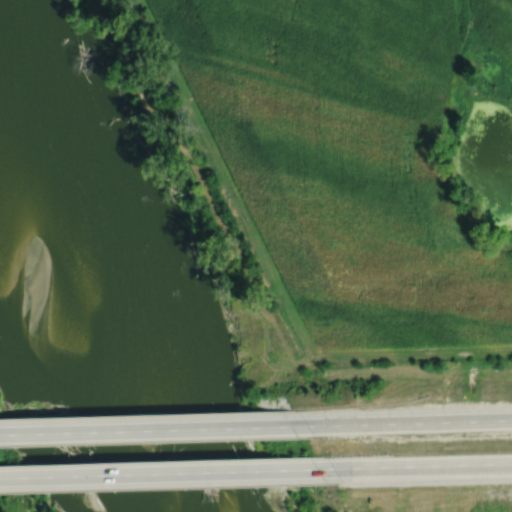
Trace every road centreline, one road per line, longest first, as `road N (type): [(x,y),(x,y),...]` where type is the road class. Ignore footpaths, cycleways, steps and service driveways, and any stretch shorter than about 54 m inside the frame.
road 1 (motorway): [(0,478),(347,468)]
road 2 (motorway): [(305,425),(0,434)]
road 3 (motorway): [(511,420),(305,425)]
road 4 (motorway): [(347,468),(511,463)]
road 5 (motorway): [(347,468),(511,470)]
